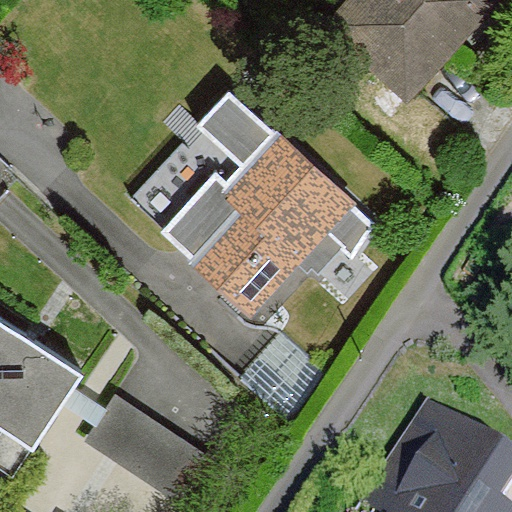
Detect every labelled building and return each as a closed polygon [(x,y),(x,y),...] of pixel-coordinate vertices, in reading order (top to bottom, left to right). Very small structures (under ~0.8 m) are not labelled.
[(504,0),(352,0),(326,29),(411,105),(504,0)] [(375,223),(232,92),(132,198),(250,308),(303,251),(320,270),(344,243),(356,255),(375,223)] [(88,369),(0,310),(0,422),(37,447),(88,369)] [(324,370),(279,337),(245,376),(290,411),(324,370)] [(117,393),(86,439),(185,505),(217,458),(117,393)] [(507,511),(511,506),(511,469),(428,414),(362,511),(507,511)]
